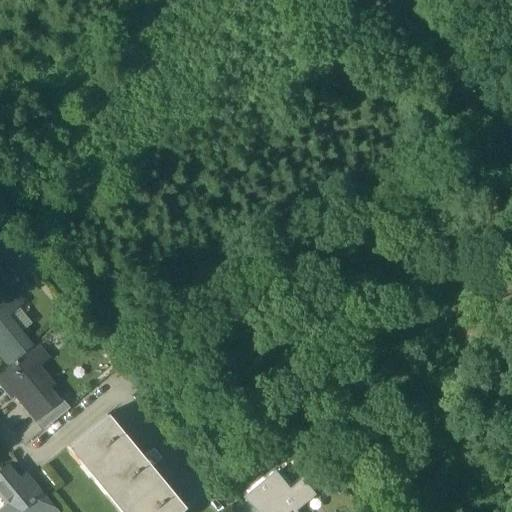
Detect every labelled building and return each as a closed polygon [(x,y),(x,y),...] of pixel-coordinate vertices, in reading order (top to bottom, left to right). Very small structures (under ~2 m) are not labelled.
[(17,281),(0,259),(0,294),(7,289),(7,290),(17,281)] [(7,289),(0,294),(0,355),(9,366),(31,348),(5,317),(20,305),(15,299),(25,290),(17,281),(7,290),(7,289)] [(9,366),(0,373),(0,385),(4,390),(8,387),(37,422),(58,404),(58,403),(33,373),(48,361),(35,345),(31,348),(9,366)] [(61,401),(58,403),(58,404),(37,422),(36,422),(44,431),(69,410),(61,401)] [(108,417),(69,449),(121,511),(179,511),(184,509),(149,467),(160,458),(152,449),(142,458),(108,417)] [(7,468),(0,474),(0,490),(1,492),(16,479),(7,468)] [(53,511),(56,510),(25,473),(17,480),(43,511),(53,511)] [(292,492),(278,474),(247,499),(256,511),(297,511),(316,496),(304,481),(292,492)] [(17,511),(43,511),(17,480),(16,479),(1,492),(17,511)]
